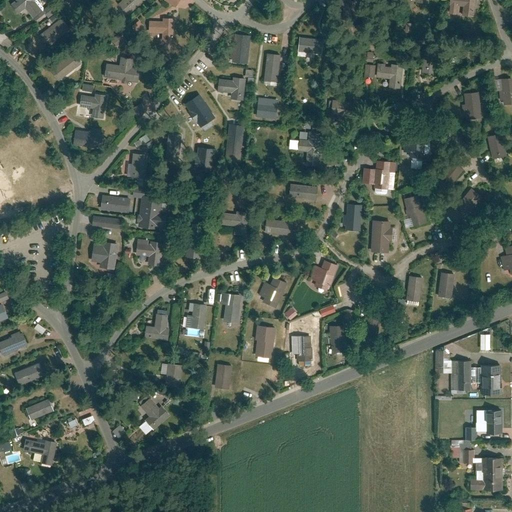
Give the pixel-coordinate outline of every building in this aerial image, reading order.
[(37,0),(17,0),(11,5),(19,15),(26,10),(34,20),(43,12),(35,2),(37,0)] [(142,0),(118,0),(118,1),(127,12),(142,0)] [(356,0),(344,0),(342,17),(355,19),(356,0)] [(470,0),(444,0),(443,16),(468,19),(470,0)] [(40,33),(49,47),(71,32),(63,19),(40,33)] [(167,37),(165,21),(143,23),(145,39),(167,37)] [(236,35),(232,62),(247,64),(251,37),(236,35)] [(296,52),(321,54),(322,40),(297,38),(296,52)] [(435,49),(425,48),(423,61),(431,62),(431,67),(447,70),(451,49),(435,46),(435,49)] [(73,53),(52,69),(61,80),(82,64),(73,53)] [(277,84),(280,57),(265,55),(262,82),(277,84)] [(121,65),(108,63),(105,78),(139,83),(141,68),(132,66),(133,58),(122,57),(121,65)] [(387,65),(377,64),(375,77),(384,78),(383,83),(400,86),(404,65),(387,62),(387,65)] [(5,71),(0,76),(0,88),(14,101),(24,89),(5,71)] [(244,99),(246,79),(231,78),(229,97),(244,99)] [(511,78),(493,80),(494,92),(498,92),(499,106),(511,105),(511,78)] [(107,96),(83,92),(81,106),(93,108),(92,116),(104,118),(107,96)] [(480,93),(461,95),(464,120),(482,118),(480,93)] [(277,98),(258,97),(257,117),(275,118),(277,98)] [(212,115),(202,99),(189,107),(199,123),(212,115)] [(352,117),(354,102),(331,99),(329,114),(352,117)] [(244,128),(230,126),(227,156),(240,158),(244,128)] [(91,131),(80,129),(77,145),(100,148),(103,130),(92,128),(91,131)] [(300,163),(318,165),(321,133),(303,132),(302,144),(299,143),(297,156),(301,157),(300,163)] [(179,162),(182,135),(167,133),(164,161),(179,162)] [(422,135),(407,134),(405,156),(420,158),(422,135)] [(502,134),(486,137),(490,160),(506,157),(502,134)] [(210,178),(213,151),(198,149),(195,176),(210,178)] [(146,156),(133,155),(130,177),(144,178),(146,156)] [(463,169),(452,159),(437,176),(448,186),(463,169)] [(391,168),(376,167),(373,189),(389,191),(391,168)] [(287,200),(314,202),(315,186),(288,184),(287,200)] [(483,195),(472,185),(457,202),(468,212),(483,195)] [(140,201),(128,199),(126,213),(140,215),(138,226),(157,228),(157,223),(165,224),(167,213),(160,212),(162,197),(141,194),(140,201)] [(418,196),(404,200),(410,222),(425,218),(418,196)] [(122,201),(95,199),(94,215),(121,218),(122,201)] [(364,203),(346,202),(344,228),(362,229),(364,203)] [(248,237),(251,214),(238,213),(237,217),(224,215),(222,228),(236,230),(235,235),(248,237)] [(292,220),(267,219),(266,235),(291,237),(292,220)] [(390,222),(372,221),(370,252),(388,253),(389,242),(392,242),(393,229),(390,229),(390,222)] [(114,224),(83,222),(82,231),(113,234),(114,224)] [(189,234),(186,259),(203,261),(205,236),(189,234)] [(162,265),(165,242),(152,240),(151,245),(138,243),(136,255),(150,257),(149,263),(162,265)] [(114,272),(120,244),(106,241),(105,248),(95,246),(93,259),(102,261),(100,269),(114,272)] [(510,250),(500,251),(503,264),(511,263),(511,266),(511,246),(509,247),(510,250)] [(328,292),(339,266),(323,259),(311,285),(328,292)] [(459,266),(442,265),(440,288),(456,290),(459,266)] [(423,278),(407,276),(405,300),(421,302),(423,278)] [(279,306),(290,283),(277,277),(274,286),(266,283),(261,294),(265,296),(264,299),(279,306)] [(240,297),(219,295),(218,307),(227,308),(226,318),(238,319),(240,297)] [(209,305),(194,302),(190,328),(204,330),(209,305)] [(377,310),(361,308),(358,332),(374,333),(377,310)] [(171,317),(158,315),(156,326),(146,324),(144,337),(170,342),(172,329),(169,328),(171,317)] [(39,323),(36,328),(45,332),(47,327),(39,323)] [(345,325),(328,326),(329,352),(347,351),(345,325)] [(275,329),(257,327),(253,357),(271,359),(275,329)] [(28,346),(24,332),(0,340),(0,342),(4,354),(28,346)] [(489,333),(480,333),(480,347),(489,348),(489,333)] [(310,337),(294,337),(295,362),(311,362),(310,337)] [(443,373),(453,372),(453,360),(443,360),(443,373)] [(470,360),(453,360),(453,372),(453,388),(470,388),(470,360)] [(45,374),(40,362),(15,372),(21,385),(45,374)] [(185,365),(167,362),(164,381),(183,384),(185,365)] [(500,364),(481,364),(481,392),(501,391),(500,364)] [(231,367),(216,365),(214,388),(229,390),(231,367)] [(50,399),(28,408),(33,420),(55,411),(50,399)] [(154,402),(144,411),(150,417),(147,419),(155,429),(170,415),(162,405),(159,407),(154,402)] [(82,420),(95,415),(92,407),(79,412),(82,420)] [(502,409),(484,409),(484,431),(502,431),(502,409)] [(478,426),(466,426),(466,438),(478,437),(478,426)] [(51,466),(56,442),(46,439),(44,446),(36,444),(34,453),(43,455),(41,463),(51,466)] [(474,449),(465,449),(465,461),(474,461),(474,449)] [(3,463),(21,461),(20,454),(2,456),(3,463)] [(502,456),(482,456),(482,479),(482,488),(502,488),(502,456)] [(482,479),(469,479),(470,488),(482,488),(482,479)]
